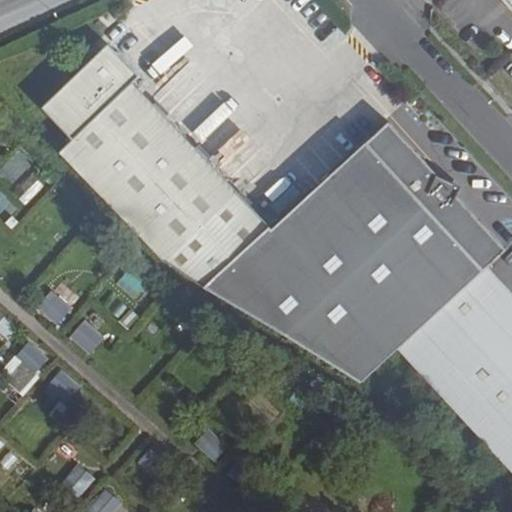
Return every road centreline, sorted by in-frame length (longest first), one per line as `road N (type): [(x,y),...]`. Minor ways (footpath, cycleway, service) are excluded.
road 1 (unknown): [(0,297),(246,511)]
road 2 (unclassified): [(362,0),(511,161)]
